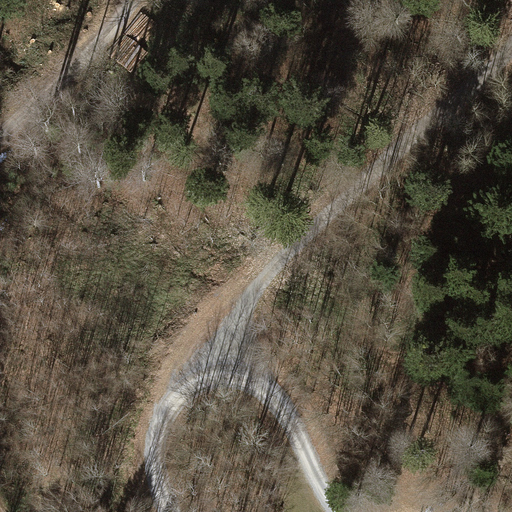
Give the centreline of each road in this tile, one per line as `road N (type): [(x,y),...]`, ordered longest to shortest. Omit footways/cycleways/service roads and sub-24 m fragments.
road 1 (track): [(225,373),(233,331),(252,294),(310,230),(511,53)]
road 2 (track): [(168,511),(154,477),(162,425),(184,391),(225,373),(256,384),(283,407),(334,511)]
road 3 (track): [(140,0),(0,132)]
